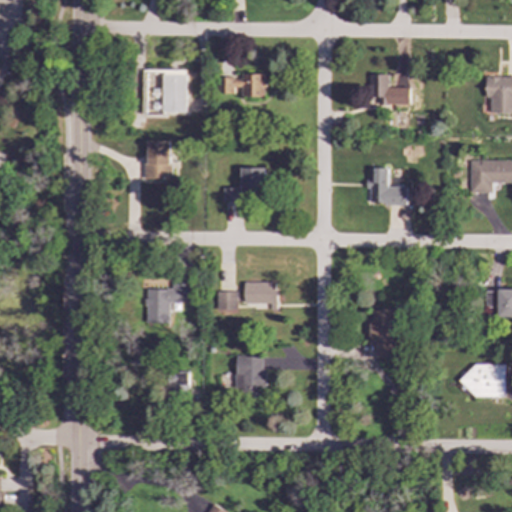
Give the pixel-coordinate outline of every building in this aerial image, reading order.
[(185,70),(143,70),(142,114),(184,115),(185,70)] [(242,97),(265,97),(265,74),(240,75),(240,77),(217,78),(218,94),(234,94),(234,87),(242,87),(242,97)] [(388,75),(371,75),(371,106),(389,106),(388,75)] [(511,77),(485,77),(486,99),(489,98),(490,114),(511,113),(511,77)] [(171,141),(148,141),(147,159),(144,159),(144,179),(170,180),(171,141)] [(511,160),(468,161),(469,193),(491,192),(491,183),(511,183),(511,160)] [(264,168),(241,168),(242,194),(265,193),(264,168)] [(407,204),(407,187),(388,187),(388,168),(369,168),(369,179),(365,179),(365,188),(369,188),(369,204),(407,204)] [(224,203),(239,203),(239,188),(224,188),(224,203)] [(170,303),(192,303),(192,283),(172,282),(172,290),(146,290),(146,323),(170,323),(170,303)] [(276,282),(244,282),(244,307),(270,307),(270,310),(276,310),(276,282)] [(511,290),(484,290),(484,307),(497,307),(497,317),(511,317),(511,290)] [(236,292),(217,292),(217,310),(236,311),(236,292)] [(394,310),(369,310),(369,343),(374,343),(374,358),(395,358),(394,310)] [(264,398),(265,357),(236,356),(235,397),(264,398)] [(505,398),(505,365),(466,364),(466,384),(469,384),(469,398),(505,398)] [(173,394),(189,393),(188,373),(173,373),(173,394)]
